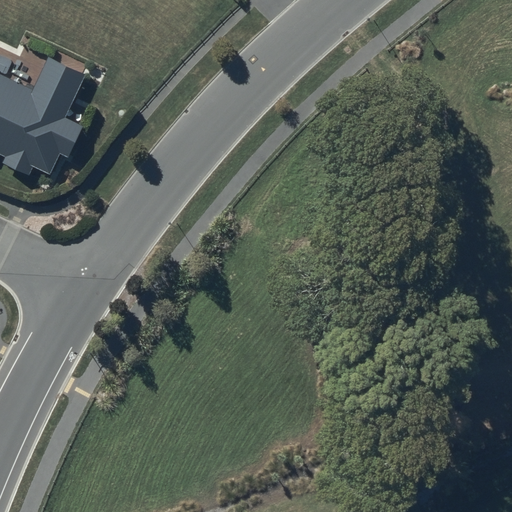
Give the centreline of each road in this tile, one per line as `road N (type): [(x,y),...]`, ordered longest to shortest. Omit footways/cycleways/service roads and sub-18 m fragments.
road 1 (residential): [(81,286),(258,79),(340,0)]
road 2 (residential): [(0,444),(81,286)]
